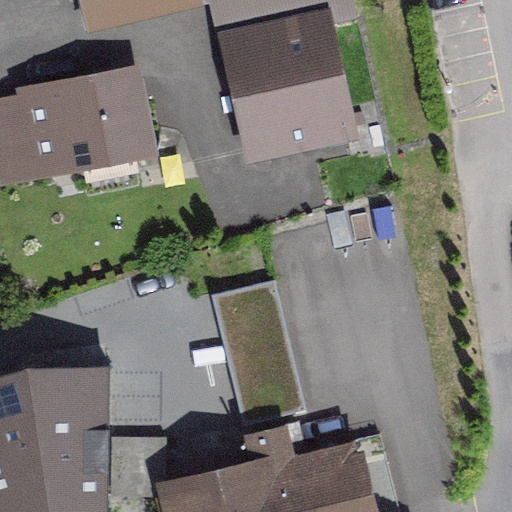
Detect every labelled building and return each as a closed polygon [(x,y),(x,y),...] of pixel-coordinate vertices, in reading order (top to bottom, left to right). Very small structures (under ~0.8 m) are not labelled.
[(188,0),(95,0),(101,22),(188,0)] [(361,131),(331,1),(218,26),(247,156),(361,131)] [(159,149),(141,58),(0,86),(0,174),(1,180),(159,149)] [(212,292),(244,426),(307,411),(275,277),(212,292)] [(28,351),(0,361),(0,511),(109,511),(111,358),(28,351)] [(379,511),(362,431),(158,476),(166,511),(379,511)]
